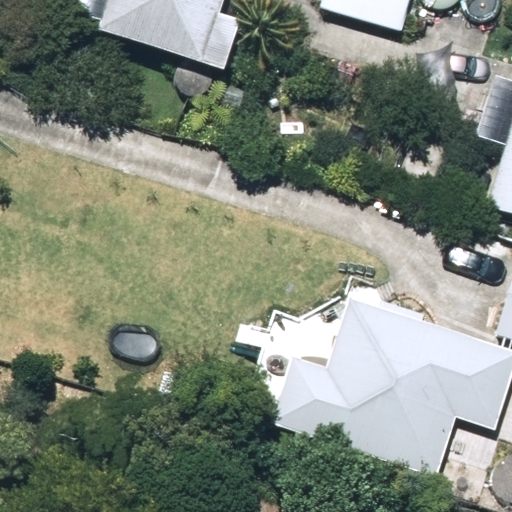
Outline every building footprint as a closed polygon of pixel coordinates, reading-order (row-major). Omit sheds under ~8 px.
[(111,0),(94,52),(223,96),(239,46),(229,43),(237,14),(223,9),(226,0),(111,0)] [(325,0),(319,20),(400,45),(413,0),(325,0)] [(511,134),(487,214),(511,221),(511,134)] [(511,287),(494,346),(511,350),(511,287)] [(270,440),(434,490),(437,479),(484,494),(498,442),(492,441),(511,373),(511,364),(422,339),(425,330),(380,315),(385,298),(357,288),(341,340),(287,322),(274,367),(249,360),(231,417),(274,430),(270,440)]
